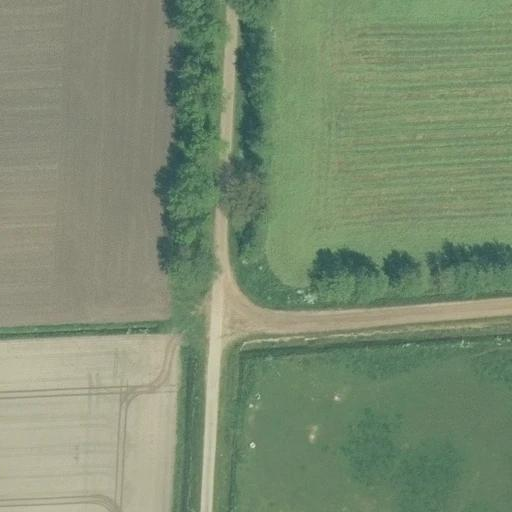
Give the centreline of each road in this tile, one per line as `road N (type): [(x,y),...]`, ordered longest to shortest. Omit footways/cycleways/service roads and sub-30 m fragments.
road 1 (unclassified): [(208,511),(233,0)]
road 2 (track): [(303,323),(511,308)]
